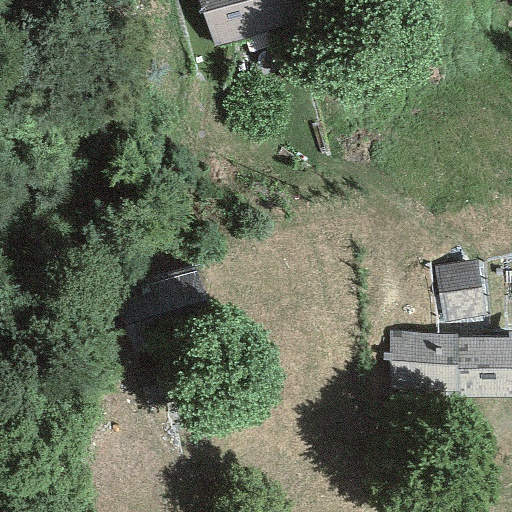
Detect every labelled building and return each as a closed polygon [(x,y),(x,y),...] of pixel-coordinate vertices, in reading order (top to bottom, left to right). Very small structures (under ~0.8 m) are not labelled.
[(196,0),(214,49),(302,25),(294,0),(196,0)] [(476,264),(433,270),(447,334),(486,328),(476,264)] [(197,273),(115,297),(132,357),(215,333),(197,273)] [(507,344),(389,334),(389,391),(455,399),(511,402),(511,337),(508,338),(507,344)] [(181,362),(138,371),(145,407),(188,398),(181,362)]
